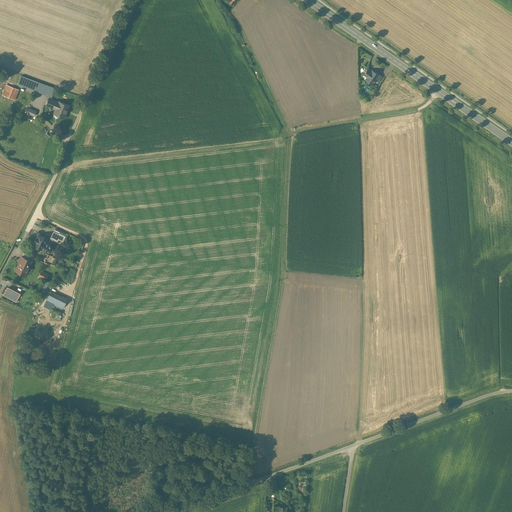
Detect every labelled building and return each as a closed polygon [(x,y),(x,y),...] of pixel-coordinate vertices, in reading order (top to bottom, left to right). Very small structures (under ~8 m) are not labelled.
[(381,76),(372,70),(371,71),(367,69),(363,74),(367,77),(365,80),(371,84),(375,80),(377,82),(381,76)] [(37,82),(21,76),(18,83),(34,90),(37,82)] [(55,88),(37,82),(34,90),(46,95),(46,94),(49,88),(54,90),(55,88)] [(19,90),(6,85),(2,95),(14,99),(19,90)] [(54,90),(49,88),(46,94),(52,97),(54,90)] [(59,102),(49,98),(46,105),(56,109),(54,113),(64,118),(69,105),(59,101),(59,102)] [(36,111),(26,107),(25,111),(26,112),(24,116),(28,118),(29,113),(34,115),(36,111)] [(58,234),(53,231),(52,235),(59,238),(58,239),(63,241),(65,236),(59,233),(58,234)] [(47,238),(43,237),(43,236),(39,234),(37,237),(36,237),(34,241),(35,241),(34,245),(42,249),(47,251),(50,245),(45,242),(47,238)] [(32,261),(22,256),(15,271),(25,275),(32,261)] [(19,294),(7,288),(3,295),(15,301),(19,294)] [(64,298),(51,291),(47,299),(55,303),(61,306),(64,298)]
